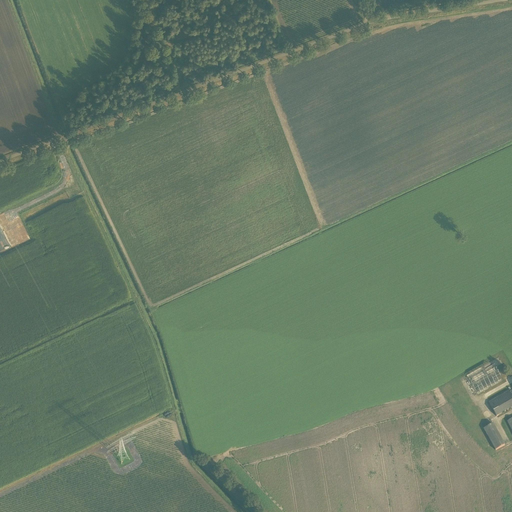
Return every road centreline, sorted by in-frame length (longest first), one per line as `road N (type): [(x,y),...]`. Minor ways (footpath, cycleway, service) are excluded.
road 1 (unclassified): [(0,160),(370,21)]
road 2 (unclassified): [(508,0),(370,21)]
